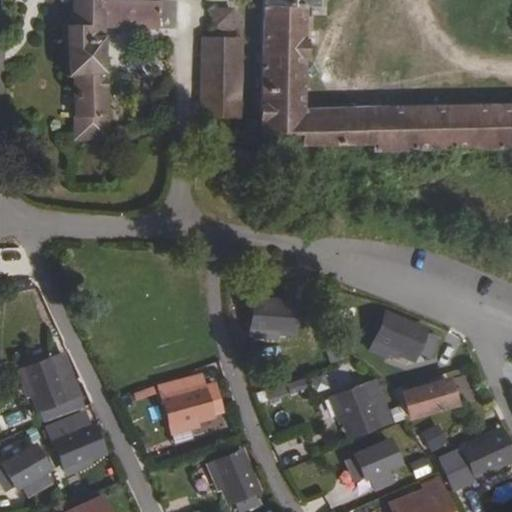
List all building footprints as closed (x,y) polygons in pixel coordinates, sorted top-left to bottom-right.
[(74,139),(104,139),(103,28),(157,29),(158,0),(71,0),(72,24),(64,24),(65,76),(73,75),(74,139)] [(261,0),(259,135),(298,135),(298,146),(370,144),(370,152),(511,148),(511,104),(303,109),(305,5),(315,6),(314,0),(261,0)] [(241,39),(200,37),(198,117),(239,118),(241,39)] [(246,194),(251,153),(236,151),(231,192),(246,194)] [(289,331),(291,304),(253,301),(251,328),(274,330),(289,331)] [(385,316),(378,331),(401,340),(396,351),(409,356),(412,350),(427,356),(434,337),(385,316)] [(273,347),(274,330),(251,328),(249,345),(273,347)] [(401,340),(378,331),(372,346),(394,355),(396,351),(401,340)] [(451,360),(460,338),(446,333),(438,355),(451,360)] [(31,392),(42,420),(82,405),(56,340),(12,357),(27,394),(31,392)] [(330,362),(349,356),(343,341),(325,347),(330,362)] [(160,386),(172,431),(195,425),(194,420),(222,412),(214,386),(200,390),(196,376),(160,386)] [(447,381),(403,394),(410,415),(454,403),(447,381)] [(346,393),(335,398),(344,420),(350,433),(376,422),(361,387),(346,393)] [(339,422),(344,420),(335,398),(330,400),(339,422)] [(7,426),(28,420),(25,409),(3,415),(7,426)] [(65,421),(70,435),(89,428),(83,413),(65,421)] [(47,427),(64,468),(99,453),(89,428),(70,435),(65,421),(47,427)] [(435,426),(421,434),(430,451),(445,442),(435,426)] [(23,435),(29,446),(39,441),(33,430),(23,435)] [(302,434),(275,443),(281,461),(308,451),(302,434)] [(463,449),(476,479),(498,469),(496,465),(509,459),(498,434),(463,449)] [(398,463),(389,442),(359,456),(368,476),(374,490),(393,481),(387,467),(398,463)] [(34,448),(0,467),(0,480),(6,490),(18,484),(26,496),(54,481),(34,448)] [(239,452),(224,458),(234,480),(223,485),(229,498),(232,497),(238,511),(256,503),(250,489),(254,487),(239,452)] [(452,453),(436,461),(443,474),(460,466),(452,453)] [(356,481),(368,476),(359,456),(347,461),(356,481)] [(224,458),(209,465),(218,487),(223,485),(234,480),(224,458)] [(416,478),(429,471),(424,459),(411,465),(416,478)] [(296,485),(310,481),(306,463),(292,466),(296,485)] [(108,511),(103,500),(77,511),(108,511)]
